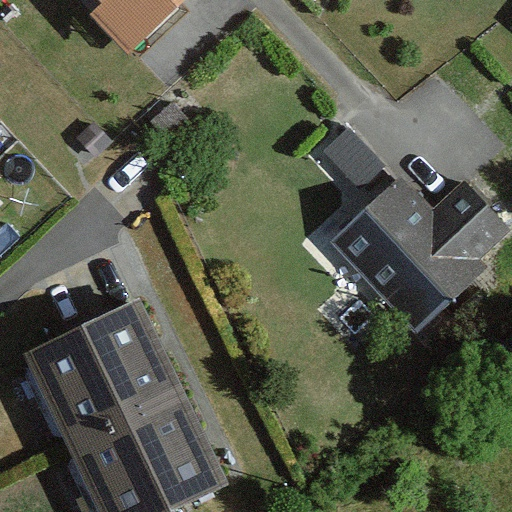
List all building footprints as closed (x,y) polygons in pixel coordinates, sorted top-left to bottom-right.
[(102,0),(140,40),(181,0),(102,0)] [(385,169),(349,130),(326,151),(362,190),(385,169)] [(400,178),(333,241),(417,331),(483,269),(475,261),(510,229),(464,181),(432,212),(400,178)] [(139,300),(26,355),(69,445),(182,391),(139,300)] [(182,391),(69,445),(101,511),(163,511),(227,482),(182,391)]
